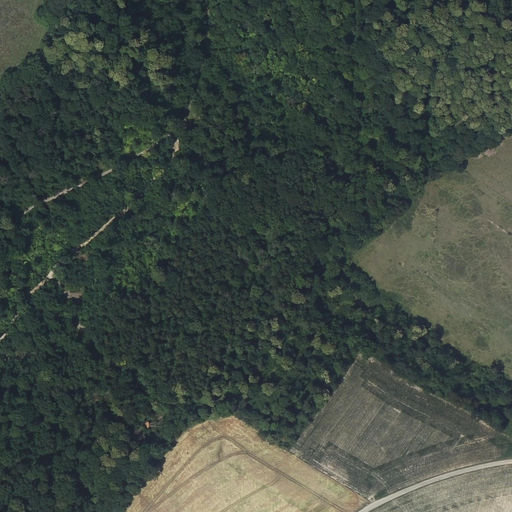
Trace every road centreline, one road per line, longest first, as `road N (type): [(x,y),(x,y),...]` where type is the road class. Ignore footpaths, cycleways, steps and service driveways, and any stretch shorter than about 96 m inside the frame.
road 1 (track): [(0,339),(38,275),(151,178),(193,61),(195,0)]
road 2 (unclassified): [(360,511),(413,486),(511,461)]
